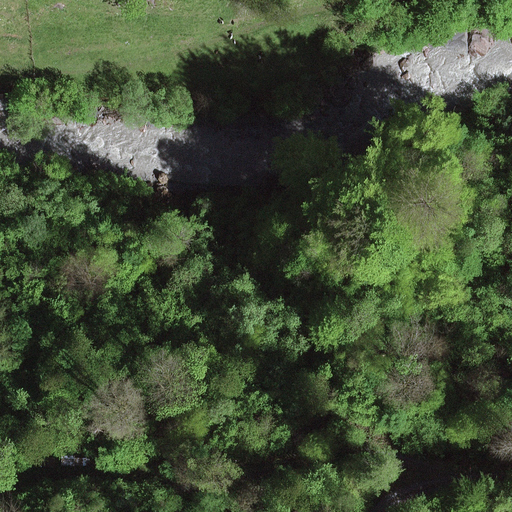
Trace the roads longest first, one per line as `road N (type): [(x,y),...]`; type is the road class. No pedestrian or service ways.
road 1 (track): [(0,492),(65,477),(172,489),(363,454),(466,480)]
road 2 (track): [(380,511),(409,491),(511,477)]
